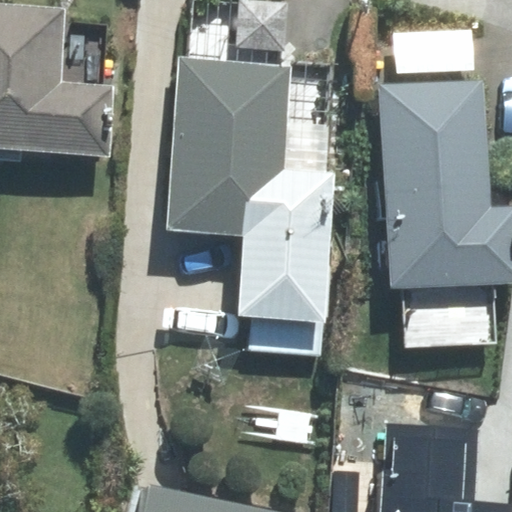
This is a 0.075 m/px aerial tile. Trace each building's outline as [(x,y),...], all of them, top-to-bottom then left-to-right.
[(45,29),(0,25),(0,156),(91,163),(96,101),(40,97),(45,29)] [(272,86),(176,77),(159,236),(232,243),(224,325),(304,333),(318,190),(261,184),(272,86)] [(465,106),(373,110),(382,298),(498,293),(495,228),(470,229),(465,106)] [(444,511),(447,460),(372,456),(369,511),(444,511)] [(194,511),(145,502),(142,511),(194,511)]
